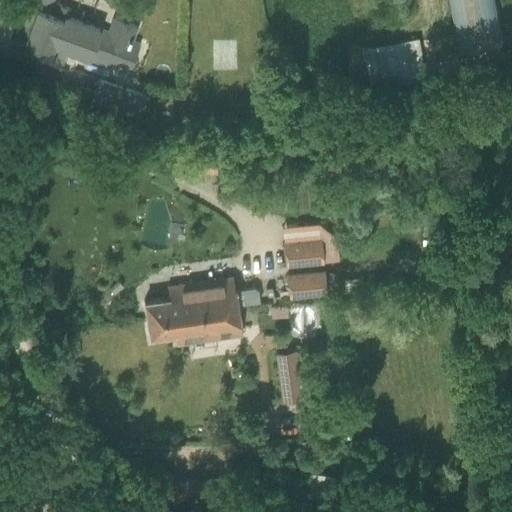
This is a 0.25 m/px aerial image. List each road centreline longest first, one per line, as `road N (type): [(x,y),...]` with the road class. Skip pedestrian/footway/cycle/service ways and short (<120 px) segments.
road 1 (track): [(0,91),(254,219),(259,266)]
road 2 (track): [(94,511),(0,307)]
road 3 (unknown): [(89,501),(265,450)]
